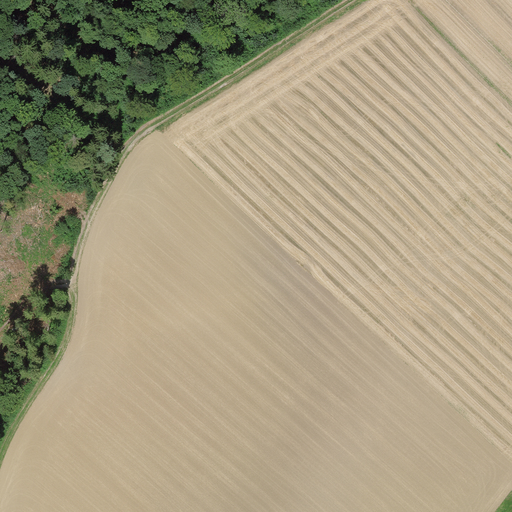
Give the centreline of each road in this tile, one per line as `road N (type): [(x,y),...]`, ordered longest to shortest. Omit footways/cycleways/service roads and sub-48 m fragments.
road 1 (track): [(350,0),(125,146),(79,238),(70,280),(41,285),(0,334)]
road 2 (track): [(0,455),(60,350),(70,280)]
